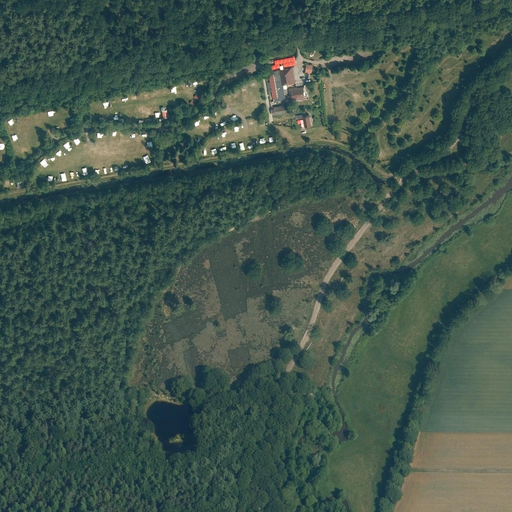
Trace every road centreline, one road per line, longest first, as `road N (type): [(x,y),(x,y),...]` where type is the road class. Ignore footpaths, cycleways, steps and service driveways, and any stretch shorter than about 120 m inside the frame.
road 1 (unclassified): [(246,511),(254,457),(332,269),(409,170),(448,149),(475,88),(511,54)]
road 2 (unclassified): [(0,95),(509,0)]
road 3 (track): [(256,46),(255,63),(183,120),(76,128),(0,176)]
road 4 (track): [(388,199),(352,189),(248,221),(202,245),(150,305)]
road 5 (track): [(150,305),(0,310)]
